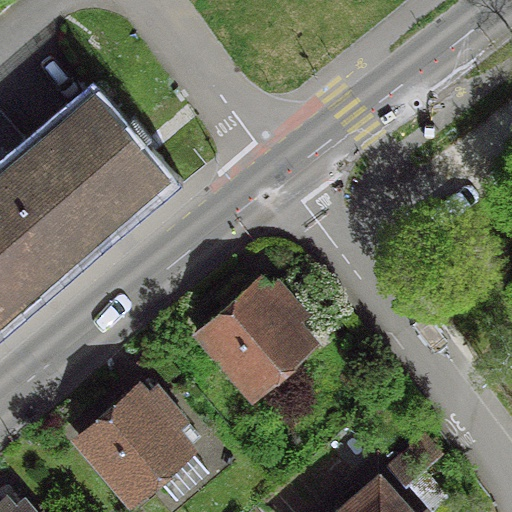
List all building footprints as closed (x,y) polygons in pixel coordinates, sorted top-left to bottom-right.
[(0,263),(35,304),(178,180),(92,83),(0,162),(0,263)] [(0,334),(35,304),(0,263),(0,334)] [(301,313),(273,281),(261,291),(254,283),(198,331),(249,391),(306,342),(290,323),(301,313)] [(140,396),(133,388),(77,437),(128,496),(184,448),(168,428),(180,418),(152,385),(140,396)] [(387,467),(427,509),(439,499),(416,469),(435,452),(421,437),(387,467)] [(402,511),(374,479),(336,511),(402,511)] [(0,502),(0,511),(30,511),(20,500),(7,510),(0,503),(0,502)]
